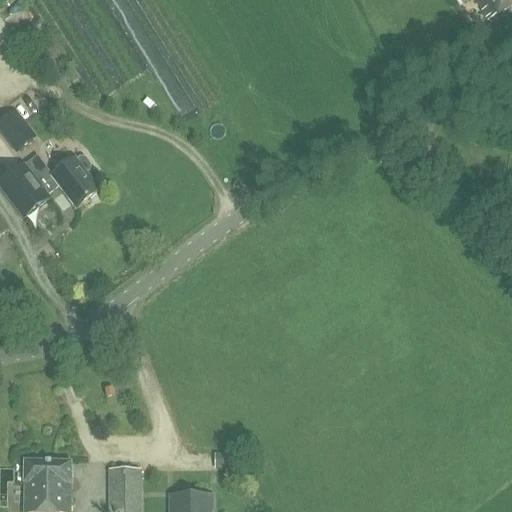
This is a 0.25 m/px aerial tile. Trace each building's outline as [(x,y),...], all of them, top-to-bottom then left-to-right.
[(511,8),(511,0),(476,0),(488,21),(511,8)] [(17,112),(0,124),(0,134),(16,155),(37,139),(17,112)] [(23,168),(0,184),(0,188),(24,220),(46,203),(44,200),(59,188),(76,211),(100,192),(87,175),(91,172),(92,166),(86,158),(80,158),(76,161),(75,160),(53,176),(38,157),(23,168)] [(0,238),(8,232),(0,221),(0,238)] [(72,485),(72,464),(25,463),(24,485),(25,485),(24,511),(70,511),(71,486),(72,485)] [(140,511),(141,471),(110,471),(109,511),(140,511)] [(210,511),(211,498),(173,498),(172,511),(210,511)]
